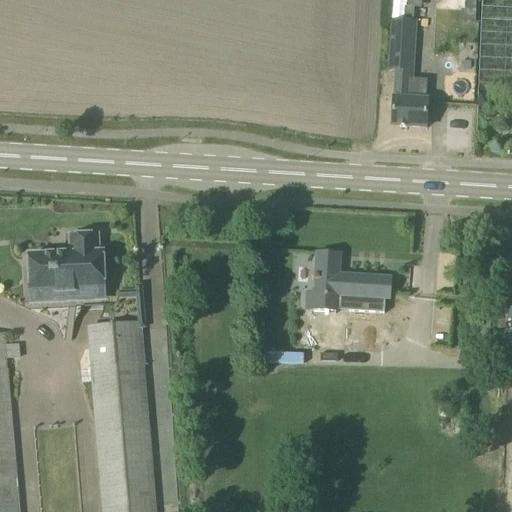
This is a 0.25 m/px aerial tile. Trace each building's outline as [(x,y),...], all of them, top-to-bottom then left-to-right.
[(451,10),(451,23),(475,24),(476,0),(464,0),(464,11),(451,10)] [(425,130),(427,101),(424,101),(425,81),(411,80),(414,25),(390,24),(387,71),(395,72),(392,128),(425,130)] [(30,258),(32,302),(104,299),(102,255),(98,255),(97,238),(71,239),(71,257),(30,258)] [(306,311),(382,316),(383,300),(389,300),(390,280),(338,277),(340,257),(317,256),(317,258),(318,258),(317,278),(314,277),(313,281),(315,281),(314,295),(307,294),(306,311)] [(104,511),(154,511),(138,324),(88,328),(104,511)] [(3,337),(0,336),(0,511),(19,511),(5,361),(20,360),(19,346),(4,347),(3,337)]
